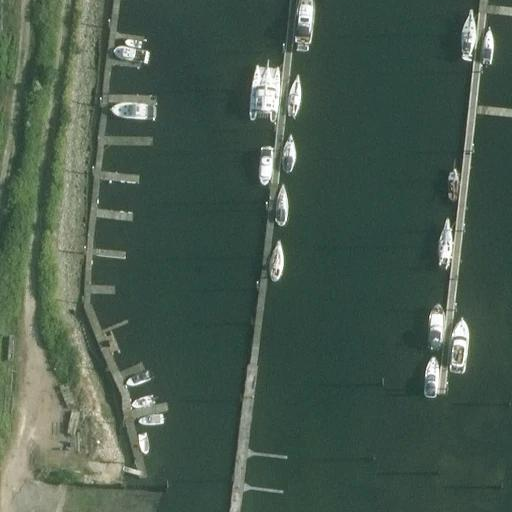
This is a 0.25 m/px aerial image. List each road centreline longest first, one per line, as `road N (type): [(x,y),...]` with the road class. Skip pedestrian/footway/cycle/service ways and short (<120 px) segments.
road 1 (track): [(19,511),(40,402),(30,251),(62,0)]
road 2 (track): [(0,151),(15,0)]
